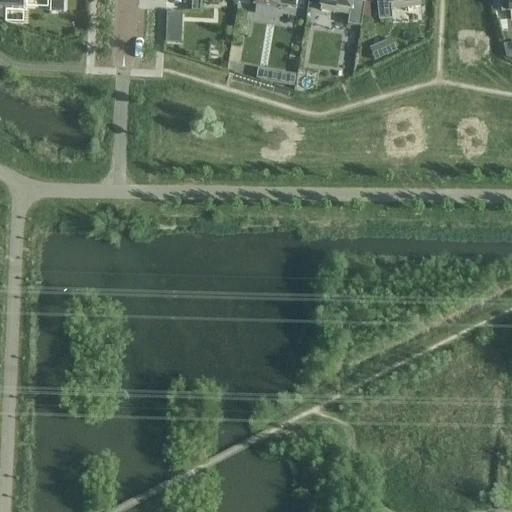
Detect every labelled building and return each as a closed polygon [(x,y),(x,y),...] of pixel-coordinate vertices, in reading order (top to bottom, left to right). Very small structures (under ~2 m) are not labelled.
[(5,0),(5,11),(23,12),(23,0),(5,0)] [(54,0),(54,12),(63,13),(63,0),(54,0)] [(191,0),(191,13),(200,13),(200,0),(191,0)] [(254,0),(254,7),(279,11),(280,7),(295,9),(296,0),(254,0)] [(321,0),(320,7),(321,8),(321,12),(337,15),(349,17),(347,26),(361,28),(365,4),(352,1),(351,0),(321,0)] [(376,0),(379,22),(392,21),(391,11),(403,10),(419,8),(419,4),(420,3),(420,0),(376,0)] [(183,14),(167,14),(165,43),(182,44),(183,14)]
